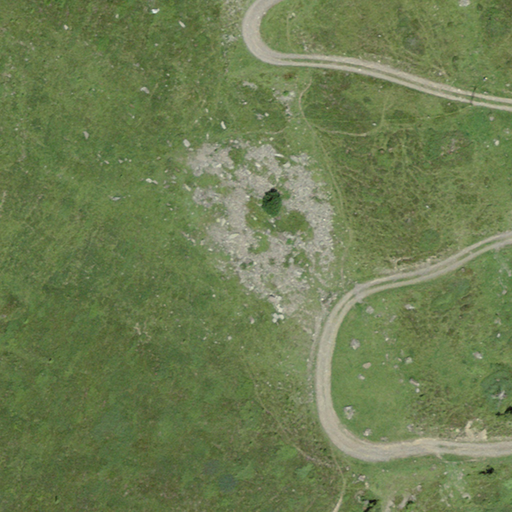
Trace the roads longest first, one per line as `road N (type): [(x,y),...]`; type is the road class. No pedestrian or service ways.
road 1 (track): [(511,444),(358,451),(332,434),(317,394),(331,317),(360,288),(511,239)]
road 2 (track): [(511,105),(264,56),(250,29),(270,0)]
